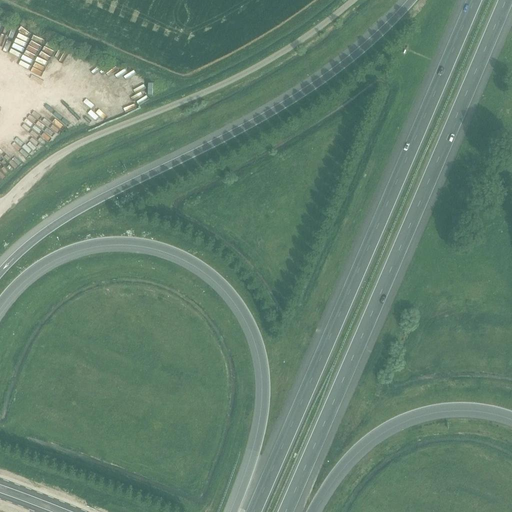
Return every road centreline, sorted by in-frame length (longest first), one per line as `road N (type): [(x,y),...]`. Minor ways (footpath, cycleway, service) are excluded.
road 1 (motorway): [(284,511),(505,0)]
road 2 (motorway): [(473,0),(252,511)]
road 3 (motorway): [(411,0),(290,103),(59,221),(0,274)]
road 4 (motorway): [(0,306),(55,258),(125,241),(172,251),(222,282),(253,326),(266,397),(234,511)]
road 5 (unclassified): [(0,206),(68,149),(265,62),(354,0)]
road 6 (motorway): [(310,511),(344,460),(387,425),(446,407),(511,415)]
